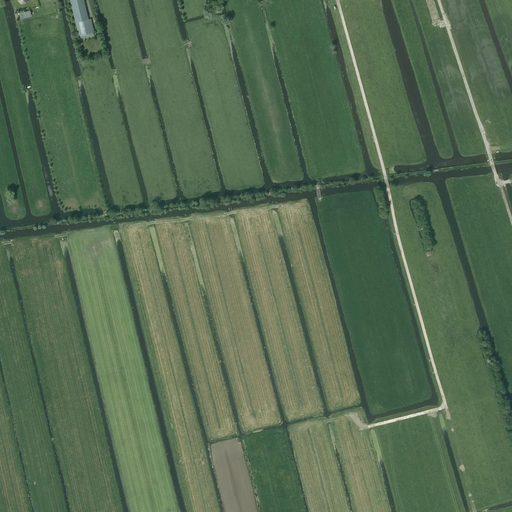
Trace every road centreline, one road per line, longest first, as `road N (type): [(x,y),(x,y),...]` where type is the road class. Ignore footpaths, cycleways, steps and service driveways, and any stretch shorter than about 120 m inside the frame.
road 1 (track): [(0,230),(511,160)]
road 2 (track): [(448,418),(385,176)]
road 3 (track): [(511,223),(438,0)]
